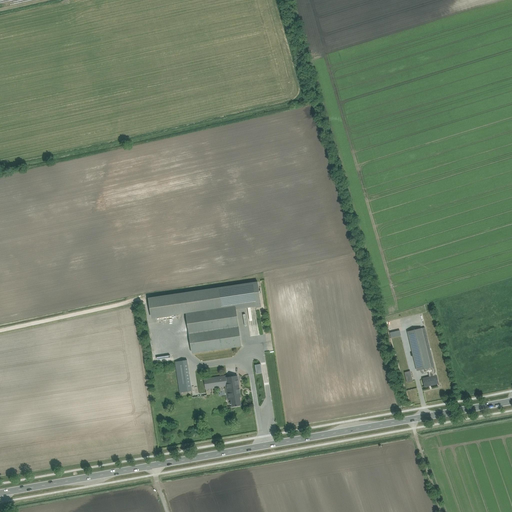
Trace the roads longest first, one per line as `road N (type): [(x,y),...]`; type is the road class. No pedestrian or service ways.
road 1 (primary): [(0,492),(511,400)]
road 2 (track): [(264,278),(0,330)]
